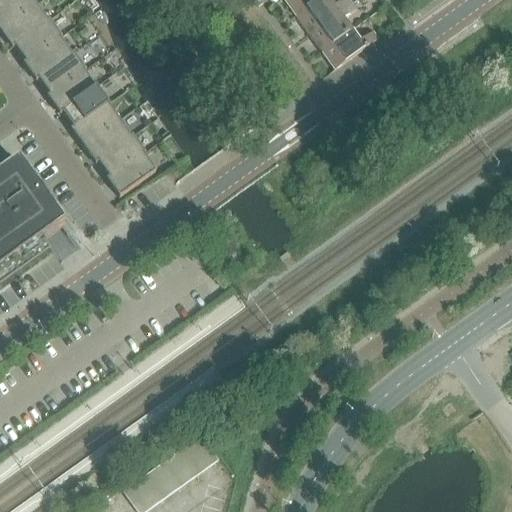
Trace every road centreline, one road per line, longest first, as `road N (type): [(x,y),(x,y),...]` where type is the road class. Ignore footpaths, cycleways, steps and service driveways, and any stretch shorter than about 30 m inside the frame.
road 1 (residential): [(127,256),(483,0)]
road 2 (secondary): [(295,511),(343,432),(511,303)]
road 3 (residential): [(24,113),(127,256)]
road 4 (residential): [(0,347),(127,256)]
